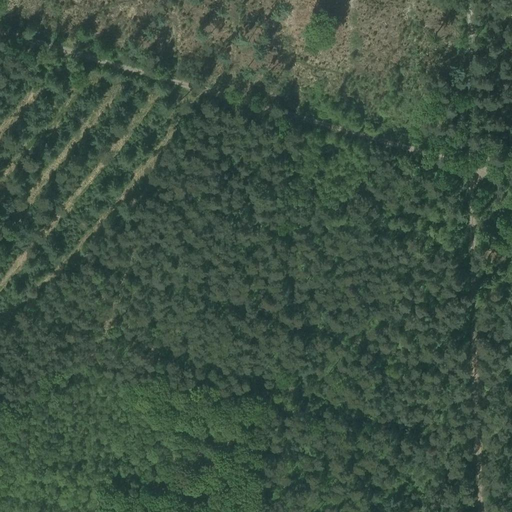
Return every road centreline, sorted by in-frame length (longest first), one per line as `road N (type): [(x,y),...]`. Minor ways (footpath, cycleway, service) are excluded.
road 1 (track): [(0,32),(466,169)]
road 2 (track): [(466,169),(476,511)]
road 3 (track): [(460,0),(466,169)]
